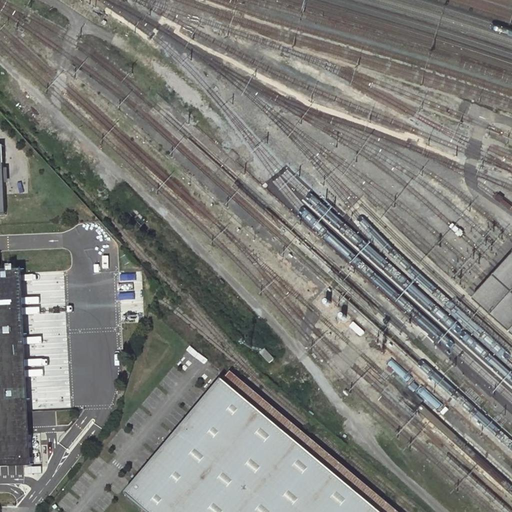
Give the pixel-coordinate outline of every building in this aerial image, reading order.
[(469,299),(511,337),(511,249),(507,256),(497,267),(486,279),(477,290),(469,299)] [(3,257),(0,257),(0,455),(27,454),(18,271),(4,272),(3,257)] [(0,463),(34,462),(25,271),(18,271),(27,454),(0,455),(0,463)] [(406,511),(232,366),(224,376),(386,511),(406,511)] [(386,511),(224,376),(128,488),(148,505),(156,511),(386,511)]
